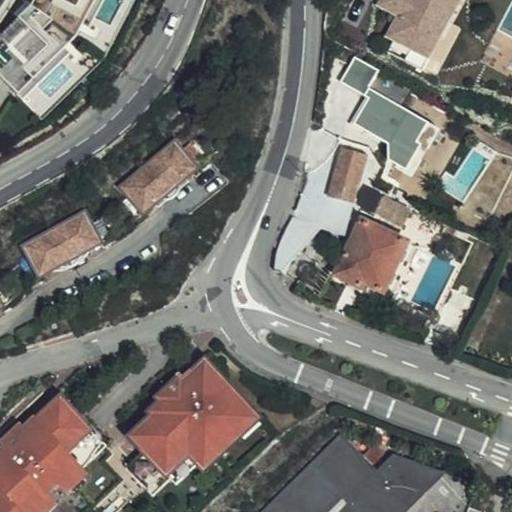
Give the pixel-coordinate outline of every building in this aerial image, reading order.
[(45,0),(37,16),(0,51),(0,89),(38,130),(95,77),(75,54),(82,42),(109,59),(140,0),(45,0)] [(376,0),(374,4),(395,15),(384,35),(420,55),(440,20),(448,25),(460,0),(376,0)] [(440,20),(420,55),(429,60),(448,25),(440,20)] [(377,69),(351,56),(340,79),(367,97),(352,126),(388,144),(389,162),(412,174),(438,126),(369,88),(377,69)] [(182,144),(130,186),(151,211),(202,169),(182,144)] [(348,144),(346,150),(358,154),(360,148),(348,144)] [(323,226),(294,218),(294,219),(276,258),(278,274),(284,273),(323,228),(348,232),(368,164),(357,161),(359,154),(358,154),(346,150),(343,150),(323,226)] [(370,157),(359,154),(357,161),(368,164),(370,157)] [(358,203),(376,210),(383,192),(364,185),(358,203)] [(383,195),(375,213),(401,224),(408,206),(383,195)] [(90,214),(32,245),(47,275),(106,244),(90,214)] [(407,240),(357,217),(349,235),(354,237),(337,275),(364,287),(366,282),(385,290),(407,240)] [(55,317),(25,326),(31,347),(80,331),(75,314),(56,320),(55,317)] [(233,428),(252,410),(207,362),(185,382),(181,379),(169,389),(174,393),(164,401),(153,413),(156,416),(134,437),(146,449),(128,467),(146,485),(163,470),(168,475),(191,454),(197,461),(217,443),(233,428)] [(160,398),(164,401),(174,393),(169,389),(160,398)] [(0,511),(33,511),(52,495),(61,485),(84,464),(78,458),(99,437),(79,416),(63,398),(41,419),(37,416),(25,427),(16,437),(12,433),(1,443),(4,447),(0,451),(0,511)] [(252,410),(233,428),(242,437),(261,420),(252,410)] [(22,423),(12,433),(16,437),(25,427),(22,423)] [(109,445),(100,436),(99,437),(78,458),(84,464),(86,467),(109,445)] [(395,457),(377,474),(371,480),(365,474),(371,468),(341,438),(266,511),(400,511),(439,473),(395,457)] [(217,443),(197,461),(201,464),(207,470),(226,452),(217,443)] [(172,479),(178,485),(201,464),(197,461),(191,454),(168,475),(172,479)] [(86,467),(84,464),(61,485),(70,494),(93,474),(86,467)] [(371,480),(377,474),(371,468),(365,474),(371,480)] [(163,470),(146,485),(154,495),(172,479),(168,475),(163,470)] [(52,511),(61,504),(52,495),(33,511),(52,511)]
